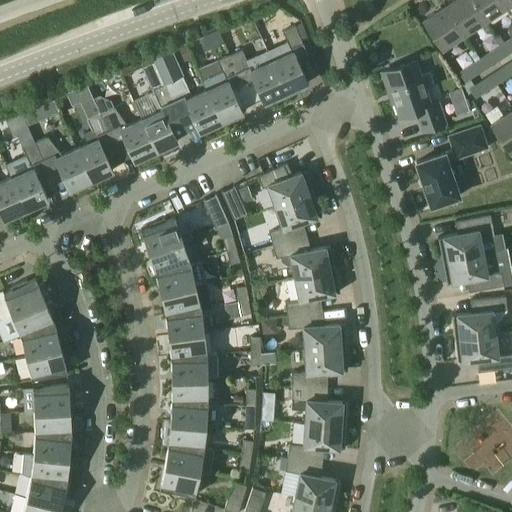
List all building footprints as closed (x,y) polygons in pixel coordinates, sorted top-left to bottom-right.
[(471,0),(453,0),(445,5),(465,35),(486,21),(471,0)] [(501,0),(471,0),(486,21),(507,7),(501,0)] [(423,20),(443,49),(465,35),(445,5),(423,20)] [(287,41),(267,50),(287,93),(308,84),(297,59),(308,54),(295,26),(283,31),(287,41)] [(511,37),(501,45),(508,55),(511,52),(511,37)] [(501,45),(480,59),(487,69),(508,55),(501,45)] [(243,50),(231,55),(243,83),(254,78),(263,97),(265,103),(287,93),(267,50),(247,59),(243,50)] [(218,61),(198,70),(207,90),(222,122),(243,113),(241,107),(232,88),(243,83),(231,55),(218,61)] [(487,69),(480,59),(458,73),(465,84),(487,69)] [(511,61),(491,75),(497,85),(511,75),(511,61)] [(400,118),(414,113),(420,132),(446,123),(439,100),(430,103),(415,62),(385,72),(386,76),(384,80),(386,86),(390,88),(400,118)] [(180,65),(161,74),(165,83),(184,74),(180,65)] [(161,74),(148,79),(152,88),(165,83),(161,74)] [(184,74),(165,83),(178,112),(188,108),(189,107),(198,126),(200,132),(222,122),(207,90),(194,97),(184,74)] [(469,89),(476,99),(497,85),(491,75),(469,89)] [(143,120),(157,152),(178,142),(176,136),(167,117),(178,112),(165,83),(152,88),(155,93),(150,96),(158,113),(143,120)] [(88,85),(68,94),(72,103),(81,99),(88,117),(100,112),(93,98),(88,85)] [(99,95),(93,98),(100,112),(113,105),(111,99),(99,95)] [(113,105),(100,112),(113,141),(124,137),(133,156),(135,161),(157,152),(143,120),(131,126),(115,105),(113,105)] [(36,108),(25,114),(29,125),(41,119),(36,108)] [(511,109),(491,123),(511,153),(511,151),(511,109)] [(89,145),(78,150),(92,181),(113,171),(111,165),(102,146),(113,141),(100,112),(88,117),(93,128),(84,132),(89,145)] [(453,151),(445,154),(417,164),(432,208),(460,198),(447,160),(455,158),(455,159),(489,148),(481,123),(447,134),(453,151)] [(48,135),(35,141),(48,171),(59,166),(70,190),(92,181),(78,150),(65,156),(48,135)] [(27,154),(6,163),(13,178),(27,210),(48,200),(37,175),(48,171),(35,141),(23,146),(27,154)] [(263,175),(259,176),(259,177),(264,187),(269,186),(276,207),(315,193),(307,171),(289,177),(284,166),(288,164),(288,163),(264,174),(263,175)] [(0,207),(3,214),(5,220),(27,210),(13,178),(0,183),(0,207)] [(234,221),(247,215),(234,187),(222,193),(234,221)] [(283,228),(270,233),(273,245),(301,238),(297,224),(323,215),(315,193),(276,207),(283,228)] [(216,229),(229,224),(216,195),(203,201),(216,229)] [(142,229),(141,229),(149,252),(183,240),(175,215),(173,216),(174,217),(166,220),(165,218),(149,225),(150,227),(143,230),(142,229)] [(465,234),(438,239),(443,262),(483,254),(483,252),(479,232),(493,230),(491,216),(456,223),(456,224),(463,223),(465,234)] [(183,240),(149,252),(156,272),(200,259),(192,236),(183,240)] [(223,239),(227,253),(237,250),(233,237),(223,239)] [(301,238),(273,245),(277,259),(282,258),(282,261),(289,265),(293,264),(296,277),(336,269),(331,246),(305,251),(301,238)] [(483,254),(443,262),(447,285),(474,280),(476,291),(469,293),(470,294),(504,287),(504,286),(511,284),(511,274),(507,249),(483,254)] [(237,250),(227,253),(231,267),(241,264),(237,250)] [(200,259),(156,272),(161,293),(206,282),(200,259)] [(300,299),(286,302),(288,315),(316,311),(314,298),(341,292),(336,269),(296,277),(300,299)] [(5,293),(4,293),(13,315),(46,301),(36,277),(35,278),(36,279),(28,282),(27,280),(11,287),(13,290),(6,294),(5,293)] [(206,282),(161,293),(166,314),(202,308),(211,306),(206,282)] [(236,289),(239,303),(249,301),(246,287),(236,289)] [(452,316),(455,340),(496,335),(493,313),(508,312),(506,298),(471,302),(471,303),(478,302),(479,313),(452,316)] [(46,301),(13,315),(21,335),(56,324),(46,301)] [(249,301),(239,303),(241,317),(251,315),(249,301)] [(202,308),(166,314),(169,336),(205,331),(202,308)] [(316,311),(288,315),(290,329),(304,328),(306,350),(347,347),(345,324),(318,325),(316,311)] [(56,324),(21,335),(26,356),(61,347),(56,324)] [(205,331),(169,336),(172,357),(207,354),(205,331)] [(496,335),(455,340),(457,363),(484,360),(486,372),(479,373),(479,374),(511,370),(511,355),(498,357),(496,335)] [(260,338),(250,339),(251,353),(261,352),(260,338)] [(61,347),(26,356),(32,379),(33,379),(33,377),(66,372),(67,373),(68,373),(61,347)] [(307,372),(293,373),(293,387),(321,387),(321,373),(348,371),(347,347),(306,350),(307,372)] [(261,352),(251,353),(252,367),(262,366),(261,352)] [(207,354),(172,357),(172,379),(208,377),(218,377),(217,353),(207,354)] [(208,377),(172,379),(172,400),(208,401),(208,377)] [(35,388),(23,388),(25,412),(35,411),(71,410),(70,383),(69,383),(69,385),(35,389),(35,388)] [(321,387),(293,387),(293,400),(307,401),(306,424),(347,426),(348,403),(321,401),(321,387)] [(247,390),(246,404),(256,404),(257,391),(247,390)] [(264,392),(262,420),(274,420),(276,393),(264,392)] [(172,400),(171,421),(207,425),(208,401),(172,400)] [(256,404),(246,404),(246,419),(256,419),(256,404)] [(71,410),(35,411),(36,433),(72,434),(71,410)] [(511,455),(511,446),(510,445),(511,443),(511,427),(500,415),(458,453),(475,472),(486,463),(494,472),(511,455)] [(171,421),(169,443),(205,448),(207,425),(171,421)] [(290,445),(288,458),(316,462),(318,448),(345,450),(347,426),(306,424),(306,425),(304,446),(290,445)] [(36,433),(34,454),(70,458),(72,434),(36,433)] [(244,441),(242,455),(252,457),(254,443),(244,441)] [(169,443),(165,465),(200,471),(210,473),(214,449),(205,448),(169,443)] [(24,453),(22,474),(32,476),(68,482),(70,458),(34,454),(24,453)] [(252,457),(242,455),(240,469),(250,471),(252,457)] [(287,471),(282,493),(296,496),(336,504),(341,481),(315,476),(316,462),(288,458),(287,471)] [(165,465),(160,488),(162,488),(162,487),(170,489),(169,491),(185,496),(186,493),(194,495),(194,496),(195,496),(200,471),(165,465)] [(32,476),(27,497),(62,506),(68,482),(32,476)] [(239,511),(247,487),(234,483),(224,511),(239,511)] [(260,511),(266,494),(253,489),(245,511),(260,511)] [(334,511),(336,504),(296,496),(296,498),(293,511),(334,511)] [(27,497),(22,511),(60,511),(62,506),(27,497)]
